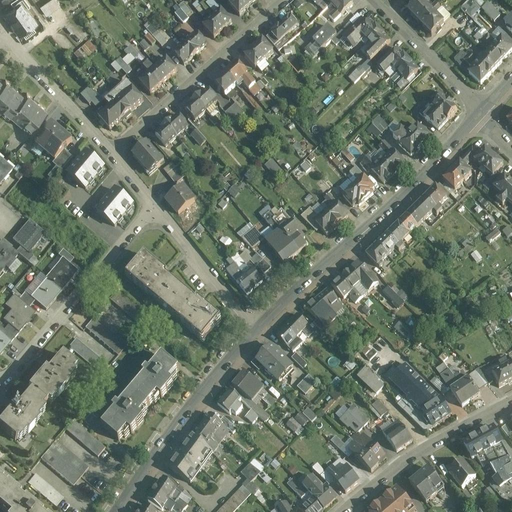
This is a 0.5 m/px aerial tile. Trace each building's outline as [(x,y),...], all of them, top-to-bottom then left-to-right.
[(55,0),(51,0),(40,8),(46,17),(60,7),(55,0)] [(208,0),(206,0),(200,6),(203,9),(210,2),(208,0)] [(248,8),(240,0),(233,0),(229,4),(239,16),(248,8)] [(240,0),(248,8),(257,0),(240,0)] [(352,4),(348,0),(335,0),(331,5),(336,10),(341,15),(352,4)] [(420,0),(408,12),(419,24),(432,12),(429,9),(420,0)] [(471,0),(469,0),(460,9),(465,14),(475,4),(471,0)] [(25,1),(5,15),(23,40),(43,26),(25,1)] [(231,23),(221,11),(220,12),(210,2),(203,9),(207,13),(212,19),(222,31),(231,23)] [(493,22),(500,17),(488,2),(482,8),(493,22)] [(435,3),(429,9),(432,12),(438,6),(435,3)] [(200,6),(195,10),(202,18),(207,13),(203,9),(200,6)] [(438,6),(432,12),(435,15),(441,9),(438,6)] [(189,19),(180,9),(175,14),(183,24),(189,19)] [(336,10),(329,17),(334,22),(341,15),(336,10)] [(435,15),(432,12),(419,24),(431,36),(443,24),(435,15)] [(290,17),(271,34),(279,43),(298,26),(290,17)] [(222,31),(212,19),(203,27),(213,39),(222,31)] [(379,32),(369,21),(365,24),(363,22),(360,21),(358,23),(358,25),(356,25),(353,28),(343,38),(344,38),(354,48),(358,43),(363,38),(368,43),(379,32)] [(501,30),(493,22),(492,23),(494,25),(492,27),(498,33),(501,30)] [(186,31),(179,24),(172,30),(179,37),(180,36),(186,31)] [(337,36),(331,41),(336,46),(344,38),(343,38),(353,28),(349,24),(337,36)] [(328,28),(314,42),(322,50),(331,41),(337,36),(328,28)] [(172,30),(169,32),(173,36),(171,38),(174,41),(177,39),(178,40),(180,39),(179,37),(172,30)] [(493,40),(482,30),(478,34),(483,40),(484,40),(489,44),(493,40)] [(506,35),(501,30),(498,33),(503,38),(506,35)] [(166,42),(157,31),(152,36),(161,47),(166,42)] [(368,43),(361,50),(360,52),(365,57),(370,62),(379,54),(390,42),(380,32),(379,32),(368,43)] [(156,42),(148,34),(144,37),(151,46),(156,42)] [(186,42),(184,44),(195,56),(206,46),(196,34),(186,42)] [(279,43),(271,34),(266,38),(274,47),(279,43)] [(511,51),(511,49),(502,40),(503,38),(497,44),(493,48),(505,59),(511,51)] [(489,44),(484,40),(483,40),(480,44),(485,48),(489,44)] [(497,44),(493,40),(489,44),(493,48),(497,44)] [(273,53),(263,41),(253,49),(264,61),(273,53)] [(314,42),(305,50),(314,59),(322,50),(314,42)] [(195,56),(184,44),(173,54),(184,65),(195,56)] [(92,45),(85,51),(94,60),(100,54),(92,45)] [(149,61),(140,50),(136,53),(130,47),(124,52),(129,57),(130,55),(137,63),(142,68),(149,61)] [(505,59),(493,48),(489,52),(485,57),(497,68),(505,59)] [(264,61),(253,49),(244,57),(255,69),(264,61)] [(397,50),(386,61),(392,67),(396,71),(408,60),(397,50)] [(90,62),(82,53),(78,57),(86,66),(90,62)] [(477,57),(472,53),(468,57),(473,62),(477,57)] [(467,57),(464,61),(469,66),(473,62),(468,57),(467,57)] [(477,57),(473,62),(477,65),(481,61),(477,57)] [(481,61),(477,65),(489,77),(497,68),(485,57),(481,61)] [(132,72),(120,59),(115,63),(127,76),(132,72)] [(177,72),(166,60),(157,68),(168,80),(177,72)] [(408,60),(396,71),(402,77),(407,82),(418,71),(408,60)] [(386,61),(378,69),(384,75),(392,67),(386,61)] [(477,65),(473,62),(469,66),(473,70),(477,65)] [(153,63),(144,71),(147,73),(149,71),(151,73),(157,68),(153,63)] [(248,76),(237,64),(226,74),(236,86),(241,81),(247,76),(248,76)] [(473,70),(469,74),(481,85),(489,77),(477,65),(473,70)] [(168,80),(157,68),(151,73),(149,71),(147,73),(159,87),(168,80)] [(365,74),(360,68),(349,79),(354,85),(365,74)] [(147,73),(144,71),(142,73),(146,77),(140,82),(139,83),(150,95),(159,87),(147,73)] [(142,73),(137,77),(138,79),(140,82),(146,77),(142,73)] [(226,74),(214,84),(225,96),(228,100),(229,99),(235,94),(231,90),(236,86),(226,74)] [(256,85),(247,76),(241,81),(249,90),(256,85)] [(402,77),(395,84),(399,89),(407,82),(402,77)] [(5,81),(3,84),(0,87),(0,108),(8,116),(11,113),(24,97),(5,81)] [(127,83),(121,89),(126,95),(129,93),(126,90),(130,87),(132,89),(133,89),(127,83)] [(132,89),(130,87),(126,90),(129,93),(126,95),(121,89),(115,94),(120,100),(121,99),(132,111),(143,101),(133,89),(132,89)] [(90,89),(82,96),(89,104),(91,102),(93,100),(88,95),(92,91),(90,89)] [(207,90),(195,100),(206,112),(208,110),(217,102),(207,90)] [(97,97),(92,91),(88,95),(93,100),(97,97)] [(448,101),(439,93),(435,98),(439,103),(434,109),(447,121),(457,111),(447,102),(448,101)] [(45,110),(27,94),(24,97),(11,113),(29,129),(45,110)] [(115,94),(105,103),(108,106),(111,103),(113,106),(120,100),(115,94)] [(97,97),(93,100),(91,102),(96,108),(103,101),(98,95),(97,97)] [(120,100),(113,106),(111,103),(108,106),(110,109),(121,121),(132,111),(121,99),(120,100)] [(206,112),(195,100),(185,109),(195,121),(206,112)] [(396,107),(392,103),(387,109),(390,113),(396,107)] [(110,109),(103,115),(101,113),(97,116),(99,118),(99,119),(110,131),(121,121),(110,109),(108,106),(108,107),(110,109)] [(447,121),(434,109),(429,114),(424,109),(420,114),(428,122),(429,122),(439,131),(447,121)] [(213,116),(211,117),(212,118),(215,122),(221,116),(217,112),(213,116)] [(177,116),(166,126),(177,138),(188,128),(177,116)] [(378,118),(373,123),(373,126),(382,135),(389,128),(378,118)] [(45,131),(35,143),(45,151),(62,131),(52,123),(45,131)] [(395,123),(388,130),(395,136),(401,129),(395,123)] [(177,138),(166,126),(155,136),(165,148),(177,138)] [(430,138),(418,126),(408,136),(421,148),(427,142),(426,141),(430,138)] [(39,127),(29,138),(35,143),(45,131),(39,127)] [(408,136),(401,129),(395,136),(393,138),(399,144),(398,145),(399,145),(399,146),(411,157),(414,154),(415,155),(421,148),(408,136)] [(62,131),(45,151),(55,160),(72,140),(62,131)] [(206,141),(197,132),(192,136),(201,146),(206,141)] [(405,165),(384,143),(379,148),(387,156),(382,161),(395,175),(405,165)] [(147,144),(133,156),(146,171),(160,159),(147,144)] [(189,152),(183,145),(177,150),(182,157),(189,152)] [(359,156),(349,146),(345,150),(355,160),(359,156)] [(472,149),(459,162),(464,167),(471,160),(474,163),(474,162),(473,162),(479,156),(472,149)] [(479,156),(473,162),(474,162),(483,170),(494,158),(485,149),(479,156)] [(355,160),(345,150),(341,153),(350,164),(355,160)] [(72,159),(65,154),(57,163),(64,168),(72,159)] [(106,171),(92,156),(78,168),(87,178),(79,185),(85,191),(106,171)] [(395,175),(382,161),(376,167),(368,158),(363,163),(384,185),(395,175)] [(494,158),(483,170),(492,178),(497,173),(503,166),(494,158)] [(0,185),(13,170),(0,159),(0,185)] [(275,177),(282,171),(272,159),(265,165),(275,177)] [(464,167),(459,162),(459,163),(451,172),(463,183),(472,174),(464,167)] [(180,172),(172,163),(163,171),(171,180),(180,172)] [(22,169),(14,178),(19,182),(27,173),(22,169)] [(374,189),(356,169),(349,174),(357,183),(353,187),(366,201),(373,195),(370,192),(374,189)] [(180,172),(171,180),(175,185),(185,177),(180,172)] [(463,183),(451,172),(443,181),(455,192),(463,183)] [(321,180),(314,173),(310,177),(316,185),(321,180)] [(503,178),(497,173),(492,178),(491,178),(498,184),(503,178)] [(511,190),(511,184),(504,177),(503,178),(498,184),(493,189),(501,197),(497,201),(500,204),(511,190)] [(101,184),(95,190),(96,191),(92,195),(97,200),(106,190),(101,184)] [(228,191),(234,198),(241,192),(235,185),(228,191)] [(194,201),(183,187),(166,200),(178,215),(194,201)] [(366,201),(353,187),(351,189),(343,196),(353,207),(356,204),(359,207),(366,201)] [(92,212),(112,229),(133,206),(113,188),(92,212)] [(446,199),(435,188),(425,198),(440,213),(443,210),(439,207),(446,199)] [(511,190),(500,204),(502,207),(507,202),(511,206),(511,190)] [(348,217),(329,195),(326,199),(325,198),(324,199),(331,207),(325,213),(337,227),(348,217)] [(440,213),(425,198),(414,209),(425,220),(433,212),(437,216),(440,213)] [(280,229),(273,221),(279,214),(278,214),(279,213),(275,209),(262,219),(276,235),(281,230),(280,229)] [(337,227),(325,213),(319,218),(311,209),(306,213),(318,227),(326,236),(337,227)] [(425,220),(414,209),(406,217),(417,228),(425,220)] [(318,227),(306,213),(301,218),(314,231),(318,227)] [(279,214),(273,221),(280,229),(285,225),(288,223),(284,218),(283,219),(279,214)] [(417,228),(406,217),(398,226),(409,237),(417,228)] [(21,249),(29,256),(46,236),(30,222),(13,242),(21,249)] [(305,238),(293,223),(287,227),(285,225),(280,229),(281,230),(299,253),(307,247),(302,240),(305,238)] [(398,226),(387,236),(401,251),(404,248),(401,245),(409,237),(398,226)] [(254,228),(241,239),(253,250),(265,241),(254,228)] [(299,253),(281,230),(276,235),(266,243),(284,265),(299,253)] [(489,243),(500,235),(497,231),(486,238),(489,243)] [(401,251),(387,236),(377,246),(388,257),(395,250),(399,253),(401,251)] [(16,254),(2,242),(0,244),(0,276),(6,269),(8,271),(15,263),(14,262),(19,256),(16,254)] [(470,244),(461,251),(465,256),(474,249),(470,244)] [(377,246),(366,257),(377,268),(378,268),(379,269),(383,266),(381,264),(388,257),(377,246)] [(28,264),(33,259),(29,256),(21,249),(16,254),(19,256),(28,264)] [(74,260),(63,250),(59,256),(62,259),(63,259),(70,264),(74,260)] [(245,266),(236,254),(230,259),(233,262),(233,263),(239,270),(245,266)] [(250,262),(246,266),(246,265),(245,266),(239,270),(254,289),(261,283),(262,283),(262,282),(261,282),(252,270),(255,268),(255,269),(257,267),(263,261),(257,255),(249,262),(250,262)] [(195,302),(166,278),(168,276),(146,258),(142,263),(140,261),(128,275),(133,279),(131,281),(197,337),(199,335),(204,339),(216,325),(214,324),(219,319),(197,300),(195,302)] [(62,259),(46,279),(61,292),(79,272),(70,264),(63,259),(62,259)] [(271,268),(263,261),(257,267),(264,275),(271,268)] [(239,270),(233,263),(226,269),(232,276),(239,270)] [(371,277),(359,264),(350,272),(361,285),(364,282),(371,277)] [(239,270),(232,276),(237,282),(246,294),(246,295),(247,295),(254,289),(239,270)] [(430,285),(415,271),(411,276),(425,290),(430,285)] [(350,272),(341,279),(352,293),(355,290),(361,285),(350,272)] [(61,292),(46,279),(31,297),(31,298),(35,301),(46,311),(61,292)] [(352,293),(341,279),(331,288),(344,300),(350,295),(352,293)] [(408,286),(401,280),(398,283),(405,290),(404,291),(411,297),(415,292),(408,286)] [(373,289),(368,283),(366,284),(364,282),(361,285),(368,293),(373,289)] [(405,304),(388,288),(382,293),(394,304),(392,305),(398,311),(405,304)] [(150,319),(117,290),(109,299),(142,328),(150,319)] [(338,302),(329,290),(328,291),(320,297),(319,295),(314,299),(316,301),(315,301),(315,302),(319,307),(324,304),(329,310),(329,309),(338,302)] [(364,297),(358,291),(357,292),(355,290),(352,293),(359,301),(364,297)] [(31,297),(25,292),(19,300),(29,308),(35,301),(31,298),(31,297)] [(359,301),(352,293),(350,295),(351,297),(350,298),(355,304),(359,301)] [(19,300),(14,296),(7,304),(13,309),(3,321),(8,325),(19,334),(35,314),(29,308),(19,300)] [(325,313),(319,307),(315,302),(315,301),(306,309),(317,321),(318,321),(326,329),(337,319),(334,316),(328,310),(325,313)] [(338,302),(329,309),(335,316),(343,309),(338,302)] [(329,310),(324,304),(319,307),(325,313),(328,310),(329,310)] [(308,327),(298,317),(297,316),(284,329),(290,335),(291,334),(297,339),(300,335),(308,327),(308,326),(308,327)] [(126,348),(92,319),(85,328),(118,356),(126,348)] [(326,329),(318,321),(317,321),(313,325),(322,333),(326,329)] [(394,329),(408,341),(414,333),(400,321),(394,329)] [(19,334),(8,325),(4,330),(14,339),(19,334)] [(4,330),(0,326),(0,333),(10,342),(9,343),(10,343),(14,339),(4,330)] [(308,327),(300,335),(303,338),(305,336),(308,338),(313,332),(308,327)] [(290,335),(284,329),(277,337),(288,348),(295,340),(297,339),(291,334),(290,335)] [(10,342),(0,333),(0,355),(10,343),(9,343),(10,342)] [(109,368),(75,339),(68,348),(101,376),(109,368)] [(298,343),(295,340),(288,348),(293,353),(300,346),(297,344),(298,343)] [(293,369),(270,347),(265,352),(263,351),(260,354),(261,356),(256,361),(263,367),(279,383),(293,369)] [(47,373),(45,371),(28,390),(30,393),(46,405),(54,395),(57,398),(63,391),(62,390),(67,383),(66,382),(72,374),(76,369),(69,362),(61,356),(56,362),(47,373)] [(149,371),(147,369),(142,374),(145,376),(131,392),(148,406),(157,395),(161,398),(173,384),(170,381),(179,370),(162,356),(149,371)] [(256,361),(255,360),(251,364),(259,371),(263,367),(256,361)] [(511,363),(508,365),(506,361),(502,363),(511,381),(511,363)] [(501,369),(491,374),(499,388),(511,381),(502,363),(499,365),(501,369)] [(385,386),(367,368),(357,377),(376,396),(385,386)] [(440,402),(405,368),(391,382),(412,403),(410,405),(406,400),(406,399),(405,399),(398,406),(403,412),(425,434),(433,428),(423,414),(440,402)] [(481,368),(475,372),(481,378),(485,374),(481,369),(481,368)] [(454,377),(449,370),(441,377),(451,391),(459,385),(454,378),(454,377)] [(467,380),(462,372),(454,378),(459,385),(467,380)] [(481,378),(475,372),(469,376),(480,391),(488,385),(481,378)] [(264,389),(244,373),(232,387),(252,403),(264,389)] [(493,382),(485,374),(481,378),(488,385),(488,386),(493,382)] [(308,376),(297,388),(305,396),(317,384),(308,376)] [(467,380),(459,385),(471,402),(479,397),(468,380),(467,380)] [(471,402),(459,385),(451,391),(450,391),(462,408),(471,402)] [(230,390),(217,405),(230,416),(232,413),(236,416),(243,408),(239,405),(241,402),(230,390)] [(131,392),(119,406),(117,404),(112,409),(115,411),(101,427),(118,441),(127,430),(131,434),(143,419),(140,416),(148,406),(131,392)] [(30,393),(18,407),(16,404),(0,423),(0,429),(15,442),(24,431),(28,435),(34,428),(31,426),(36,420),(39,422),(35,418),(46,405),(30,393)] [(276,402),(267,394),(262,399),(271,408),(276,402)] [(388,413),(378,402),(372,408),(382,419),(388,413)] [(450,417),(440,402),(423,414),(433,428),(450,417)] [(264,413),(255,404),(250,410),(258,418),(259,419),(264,413)] [(250,410),(247,407),(241,415),(252,425),(258,418),(250,410)] [(316,418),(308,410),(307,410),(302,415),(311,423),(316,418)] [(223,426),(209,416),(201,426),(215,437),(218,433),(223,426)] [(105,448),(73,421),(65,430),(97,457),(105,448)] [(363,428),(355,421),(350,426),(358,433),(363,428)] [(412,442),(398,422),(389,428),(393,434),(395,432),(405,447),(412,442)] [(215,437),(201,426),(194,436),(206,448),(212,441),(215,437)] [(511,434),(506,426),(501,429),(508,438),(511,434)] [(393,434),(389,428),(382,433),(396,453),(405,447),(395,432),(393,434)] [(493,430),(476,439),(484,454),(501,445),(493,430)] [(225,438),(218,433),(215,437),(222,443),(225,438)] [(206,448),(194,436),(169,469),(191,485),(213,455),(206,448)] [(222,443),(215,437),(212,441),(218,447),(222,443)] [(345,446),(335,437),(330,442),(340,451),(345,446)] [(476,439),(464,446),(472,460),(476,458),(483,454),(484,454),(476,439)] [(88,468),(56,441),(48,450),(80,477),(88,468)] [(366,446),(360,441),(356,444),(362,450),(366,446)] [(385,458),(369,443),(366,446),(362,450),(378,466),(385,458)] [(356,444),(349,452),(355,458),(371,474),(378,466),(362,450),(356,444)] [(484,454),(483,454),(489,464),(492,469),(508,461),(509,460),(501,445),(484,454)] [(73,486),(80,477),(48,450),(41,459),(73,486)] [(483,454),(476,458),(482,468),(489,464),(483,454)] [(476,478),(462,461),(448,473),(462,489),(476,478)] [(511,468),(508,461),(492,469),(500,478),(506,484),(511,480),(511,468)] [(260,474),(249,465),(240,474),(247,480),(250,484),(251,483),(260,474)] [(347,468),(338,475),(332,468),(327,472),(334,481),(345,494),(359,483),(347,468)] [(444,490),(427,470),(409,484),(426,504),(444,490)] [(334,481),(327,472),(321,478),(329,485),(334,481)] [(64,499),(36,475),(28,484),(56,508),(64,499)] [(179,487),(169,477),(165,483),(177,491),(179,487)] [(0,506),(14,491),(0,478),(0,506)] [(294,478),(287,484),(296,493),(303,488),(303,487),(296,480),(294,478)] [(326,488),(321,492),(319,489),(321,487),(313,478),(303,487),(303,488),(308,493),(313,499),(324,511),(337,500),(326,488)] [(506,484),(500,478),(490,486),(502,499),(511,503),(511,492),(506,484)] [(165,483),(162,481),(155,492),(170,502),(171,499),(176,492),(177,491),(165,483)] [(259,491),(251,483),(250,484),(245,488),(251,494),(253,496),(259,491)] [(243,486),(217,511),(234,511),(251,494),(245,488),(243,486)] [(303,488),(296,493),(301,499),(308,493),(303,488)] [(494,496),(489,489),(484,492),(490,499),(494,496)] [(378,506),(377,506),(371,511),(370,511),(415,511),(416,511),(397,490),(390,495),(384,500),(384,501),(378,506)] [(38,511),(14,491),(0,506),(0,507),(5,511),(38,511)] [(170,502),(155,492),(148,502),(162,511),(166,506),(170,502)] [(182,496),(176,492),(171,499),(173,500),(175,497),(179,501),(182,496)] [(472,501),(466,492),(460,497),(473,511),(477,507),(472,501)] [(179,501),(175,497),(173,500),(171,499),(170,502),(178,507),(183,511),(184,511),(188,507),(179,501)] [(323,511),(324,511),(313,499),(301,511),(323,511)] [(183,511),(178,507),(170,502),(166,506),(168,507),(167,509),(171,511),(183,511)] [(292,511),(286,503),(276,510),(277,511),(292,511)]
